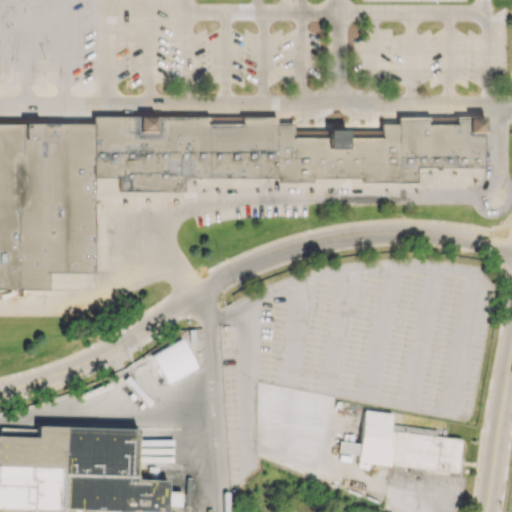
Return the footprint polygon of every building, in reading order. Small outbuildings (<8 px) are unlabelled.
[(486,169),(486,117),(380,117),(380,135),(290,136),(290,124),(275,124),(275,116),(90,116),(90,121),(0,121),(0,287),(46,287),(46,273),(91,273),(91,177),(117,177),(117,189),(183,188),(183,180),(413,179),(413,169),(486,169)] [(282,411),(284,393),(265,391),(264,410),(282,411)] [(356,462),(456,472),(459,438),(428,435),(429,428),(389,424),(390,412),(361,409),(356,462)] [(135,429),(0,430),(0,509),(70,509),(70,511),(170,511),(177,489),(135,477),(135,429)] [(336,451),(355,454),(357,443),(338,440),(336,451)]
